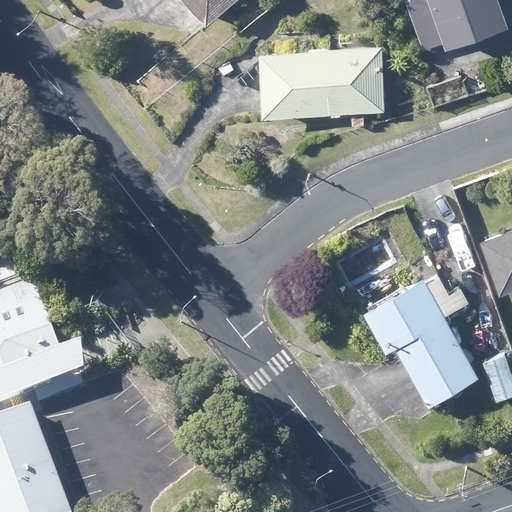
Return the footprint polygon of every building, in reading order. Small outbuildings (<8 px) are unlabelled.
[(192,0),(210,21),(235,0),(192,0)] [(407,0),(426,50),(449,41),(452,46),(511,24),(511,21),(503,0),(407,0)] [(385,74),(386,68),(384,45),(354,46),(332,47),(321,48),(312,48),(265,50),(265,53),(265,56),(268,114),(346,111),(350,111),(387,110),(385,74)] [(511,222),(482,234),(502,287),(511,283),(511,222)] [(447,280),(441,269),(430,275),(426,269),(400,283),(368,301),(370,304),(390,341),(400,335),(433,395),(481,368),(448,308),(454,304),(467,297),(471,295),(463,281),(458,283),(451,287),(447,280)] [(0,511),(66,511),(55,481),(27,406),(0,416),(0,378),(44,362),(30,326),(37,323),(24,287),(0,296),(0,511)] [(485,357),(499,395),(511,390),(511,367),(505,349),(489,356),(485,357)]
